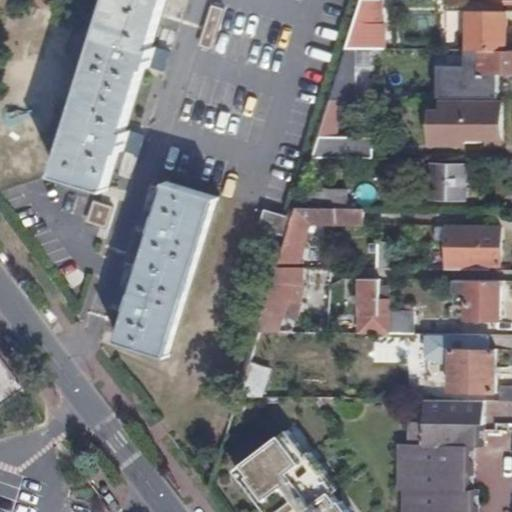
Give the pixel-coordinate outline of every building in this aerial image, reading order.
[(122,150),(128,130),(148,66),(154,47),(168,0),(114,0),(61,173),(110,189),(122,150)] [(381,9),(381,0),(363,0),(360,9),(381,9)] [(472,12),(471,51),(508,52),(509,13),(472,12)] [(353,50),(389,50),(389,25),(370,24),(357,21),(347,50),(353,50)] [(154,47),(148,66),(166,72),(171,53),(154,47)] [(347,50),(332,101),(353,101),(353,50),(347,50)] [(484,73),(511,72),(511,51),(508,52),(471,51),(471,69),(483,70),(484,73)] [(471,101),(487,100),(486,87),(471,88),(471,101)] [(511,144),(511,103),(453,103),(451,112),(442,112),(442,144),(477,144),(477,139),(497,139),(497,144),(511,144)] [(128,130),(122,150),(139,155),(145,136),(128,130)] [(314,159),(370,159),(370,139),(320,138),(314,159)] [(467,201),(468,167),(433,166),(432,177),(415,178),(415,188),(432,189),(432,200),(467,201)] [(397,201),(398,178),(383,177),(383,200),(397,201)] [(137,294),(133,308),(122,341),(171,356),(220,199),(171,184),(161,216),(157,230),(137,294)] [(299,208),(349,210),(349,191),(304,190),(299,208)] [(299,208),(282,263),(298,264),(303,264),(314,215),(338,215),(339,217),(344,217),(344,219),(365,219),(365,210),(349,210),(299,208)] [(157,230),(161,216),(144,211),(139,224),(157,230)] [(286,235),(291,218),(268,212),(263,228),(286,235)] [(449,243),(450,228),(438,229),(437,242),(449,243)] [(449,271),(492,271),(492,266),(503,266),(504,229),(450,228),(449,243),(449,271)] [(380,270),(398,270),(398,244),(380,244),(380,270)] [(313,269),(324,269),(324,252),(313,252),(313,269)] [(280,268),(261,333),(281,333),(291,301),(304,303),(309,286),(305,285),(305,269),(298,268),(280,268)] [(361,316),(381,316),(381,280),(362,280),(361,316)] [(502,321),(503,283),(456,282),(456,307),(469,307),(469,320),(502,321)] [(133,308),(137,294),(119,289),(114,302),(133,308)] [(391,316),(391,335),(417,335),(418,306),(411,306),(411,311),(391,311),(391,316)] [(361,316),(361,334),(391,335),(391,316),(381,316),(361,316)] [(448,353),(449,336),(417,335),(391,335),(391,353),(448,353)] [(498,392),(498,353),(454,352),(454,392),(498,392)] [(0,361),(0,404),(21,389),(0,361)] [(502,401),(511,401),(511,387),(502,388),(502,401)] [(480,511),(480,491),(475,491),(476,448),(487,448),(487,402),(427,401),(427,423),(412,423),(412,445),(402,445),(401,491),(406,491),(405,511),(480,511)] [(351,511),(343,501),(341,502),(334,493),(337,490),(326,476),(329,473),(313,451),(308,455),(289,430),(246,464),(253,474),(251,476),(271,503),(277,511),(351,511)]
